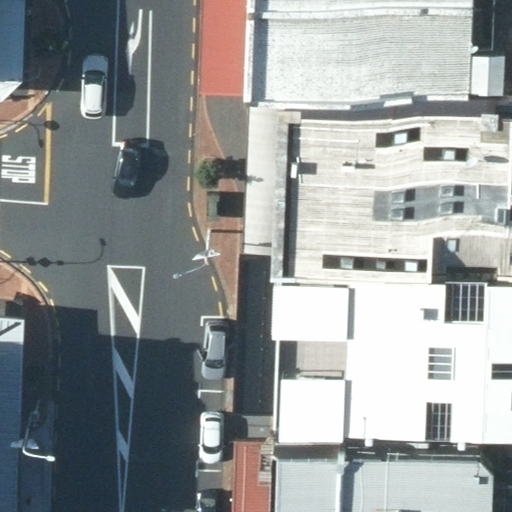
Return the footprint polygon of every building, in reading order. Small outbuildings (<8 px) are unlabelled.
[(0,0),(0,58),(8,59),(9,0),(0,0)] [(480,75),(482,0),(274,0),(272,67),(314,68),(480,75)] [(511,76),(480,75),(314,68),(307,230),(511,238),(511,76)] [(511,238),(307,230),(302,391),(506,401),(511,400),(511,238)] [(511,510),(503,498),(502,511),(511,511),(511,400),(506,401),(511,407),(511,510)] [(290,420),(288,491),(503,498),(506,444),(491,428),(290,420)] [(287,511),(502,511),(503,498),(288,491),(287,511)]
